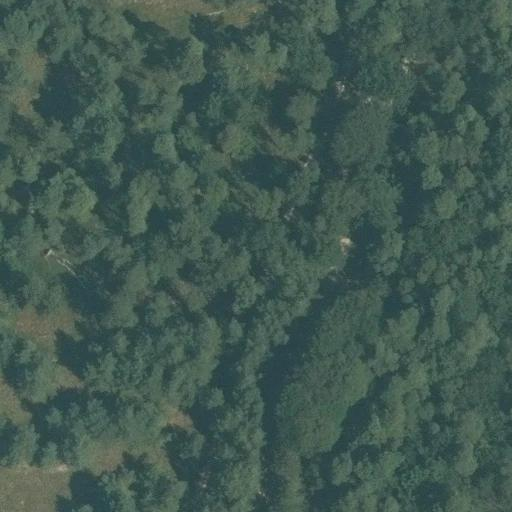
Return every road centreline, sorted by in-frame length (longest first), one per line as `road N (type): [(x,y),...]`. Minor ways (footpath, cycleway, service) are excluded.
road 1 (track): [(250,511),(431,0)]
road 2 (unknown): [(371,0),(191,511)]
